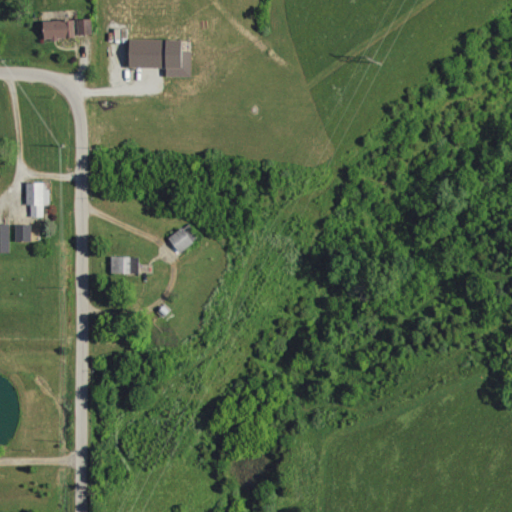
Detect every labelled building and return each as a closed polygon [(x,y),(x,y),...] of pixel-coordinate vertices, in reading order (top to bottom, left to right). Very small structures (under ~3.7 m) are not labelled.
[(81,35),(95,35),(95,19),(80,20),(81,35)] [(77,20),(47,21),(47,39),(77,39),(77,20)] [(195,78),(196,51),(189,51),(189,41),(134,40),(133,68),(171,69),(170,77),(195,78)] [(29,183),(29,206),(34,206),(33,217),(46,217),(47,205),(53,205),(53,183),(29,183)] [(0,253),(13,253),(12,225),(0,225),(0,253)] [(34,225),(18,225),(18,242),(34,241),(34,225)] [(172,237),(182,253),(198,244),(188,228),(172,237)]
